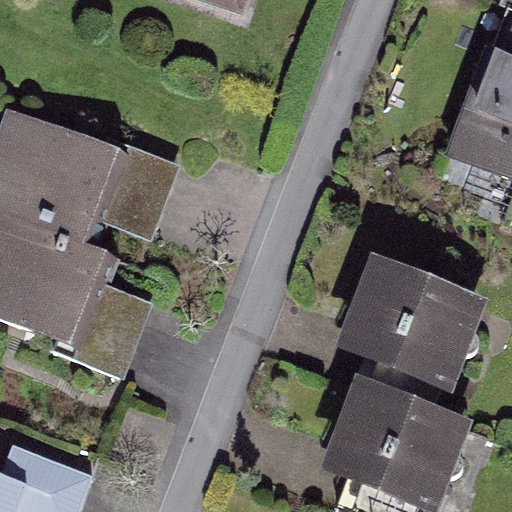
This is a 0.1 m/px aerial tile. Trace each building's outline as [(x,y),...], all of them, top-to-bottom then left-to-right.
[(187,0),(237,15),(240,0),(187,0)] [(482,77),(451,176),(511,194),(511,80),(510,86),(482,77)] [(0,231),(91,264),(123,174),(10,134),(0,162),(0,231)] [(91,264),(0,231),(0,330),(60,351),(56,364),(127,389),(152,319),(118,307),(129,277),(91,264)] [(374,284),(347,362),(442,395),(470,318),(374,284)] [(434,511),(460,440),(361,405),(334,484),(414,511),(434,511)]
